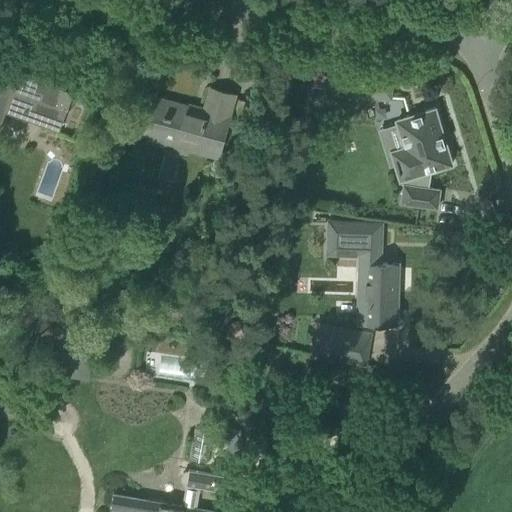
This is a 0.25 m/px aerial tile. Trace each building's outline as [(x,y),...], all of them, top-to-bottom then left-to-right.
[(42,118),(40,124),(58,131),(72,92),(18,72),(13,86),(0,81),(0,126),(0,127),(8,106),(42,118)] [(352,96),(390,98),(391,85),(353,82),(352,96)] [(145,134),(217,154),(234,95),(210,89),(204,113),(155,99),(145,134)] [(253,105),(246,132),(261,136),(268,109),(253,105)] [(403,147),(390,151),(394,165),(399,181),(401,181),(402,184),(400,203),(438,209),(441,188),(428,187),(430,172),(452,165),(434,107),(394,119),(396,124),(403,147)] [(363,254),(363,263),(378,263),(380,223),(329,222),(328,253),(363,254)] [(32,289),(56,281),(52,268),(46,270),(41,256),(29,260),(34,275),(28,277),(32,289)] [(361,263),(359,323),(394,324),(396,263),(379,263),(379,264),(378,263),(363,263),(361,263)] [(363,364),(369,334),(326,326),(320,356),(363,364)] [(55,351),(54,374),(91,376),(92,352),(55,351)] [(159,360),(159,376),(193,376),(193,361),(159,360)] [(181,472),(180,481),(182,484),(185,484),(185,485),(200,488),(228,493),(228,490),(231,491),(236,482),(230,478),(231,477),(211,474),(188,469),(187,470),(185,470),(181,472)] [(215,511),(196,509),(200,488),(185,485),(181,506),(113,494),(109,511),(215,511)]
